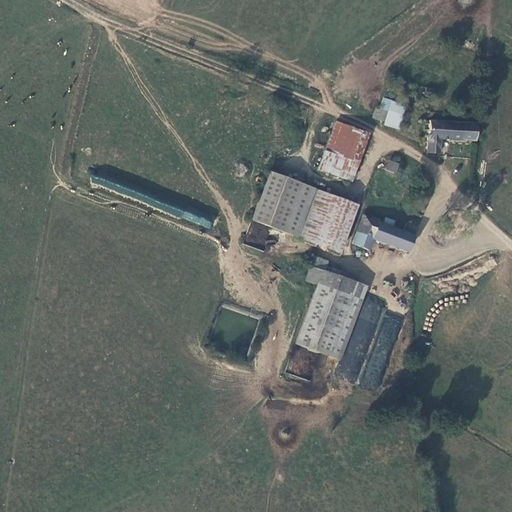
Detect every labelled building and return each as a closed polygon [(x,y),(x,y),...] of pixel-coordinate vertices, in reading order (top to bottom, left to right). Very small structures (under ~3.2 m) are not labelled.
[(402,108),(388,103),(380,125),(394,130),(402,108)] [(475,139),(476,122),(429,119),(427,151),(439,152),(439,137),(475,139)] [(368,136),(336,123),(325,150),(358,163),(368,136)] [(358,163),(325,150),(317,170),(349,184),(358,163)] [(396,173),(399,163),(387,159),(384,170),(396,173)] [(296,237),(315,188),(273,171),(253,218),(296,237)] [(187,207),(186,210),(91,176),(89,183),(211,227),(214,218),(187,207)] [(296,237),(339,253),(359,204),(315,188),(296,237)] [(408,250),(413,235),(403,231),(392,226),(396,219),(387,216),(384,224),(379,222),(380,219),(366,214),(354,246),(371,252),(376,240),(408,250)] [(244,244),(262,250),(270,228),(252,222),(244,244)] [(403,231),(413,235),(416,227),(406,223),(403,231)] [(294,345),(338,362),(367,288),(326,273),(329,267),(313,260),(304,282),(316,287),(294,345)] [(336,376),(375,391),(402,320),(381,313),(377,324),(358,317),(336,376)]
